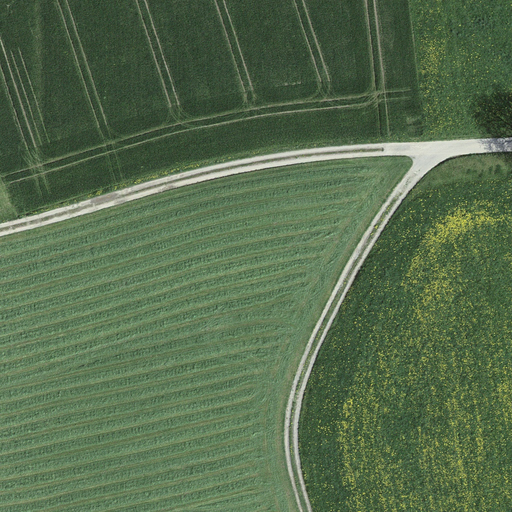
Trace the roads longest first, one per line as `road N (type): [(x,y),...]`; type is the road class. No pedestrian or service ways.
road 1 (track): [(0,223),(286,156),(423,151)]
road 2 (track): [(423,151),(295,375),(292,486),(300,511)]
